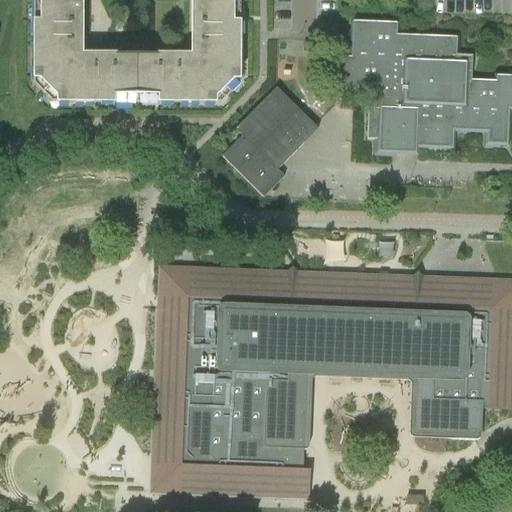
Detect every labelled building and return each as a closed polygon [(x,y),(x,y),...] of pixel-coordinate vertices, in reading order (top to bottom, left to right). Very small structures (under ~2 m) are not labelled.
[(190,0),(190,57),(80,57),(80,2),(82,2),(82,0),(30,0),(31,1),(33,1),(33,85),(51,104),(220,104),(238,86),(238,0),(190,0)] [(366,140),(378,141),(377,152),(413,154),(414,147),(451,149),(452,130),(487,132),(487,144),(506,144),(507,108),(511,108),(511,77),(495,77),(495,83),(470,81),(471,57),(455,56),(456,39),(396,36),(396,25),(352,23),(351,45),(339,45),(337,90),(357,91),(357,85),(380,86),(379,110),(367,109),(366,140)] [(277,171),(317,130),(275,89),(234,131),(241,137),(221,158),(263,199),(283,178),(277,171)] [(266,331),(318,346),(318,348),(317,351),(317,354),(317,357),(317,358),(317,362),(318,365),(319,369),(320,370),(322,373),(323,376),(324,377),(326,379),(328,381),(332,384),(334,386),(337,387),(341,388),(345,389),(349,390),(351,390),(354,390),(358,389),(362,388),(365,387),(368,385),(370,384),(372,383),(374,381),(377,377),(379,375),(380,374),(382,371),(383,367),(384,364),(385,360),(385,356),(385,354),(385,352),(384,349),(390,347),(394,334),(449,352),(433,404),(449,409),(455,390),(488,404),(488,409),(487,409),(487,410),(511,410),(511,289),(480,288),(480,283),(421,281),(421,285),(412,285),(412,281),(296,276),(296,280),(287,280),(287,276),(199,272),(199,277),(165,276),(164,310),(159,310),(153,454),(158,454),(158,465),(153,465),(152,493),(180,494),(180,489),(191,490),(191,494),(307,499),(308,472),(306,472),(306,473),(301,473),(308,453),(237,431),(247,397),(235,393),(239,381),(250,385),(266,331)] [(423,498),(407,497),(407,507),(423,507),(423,498)]
